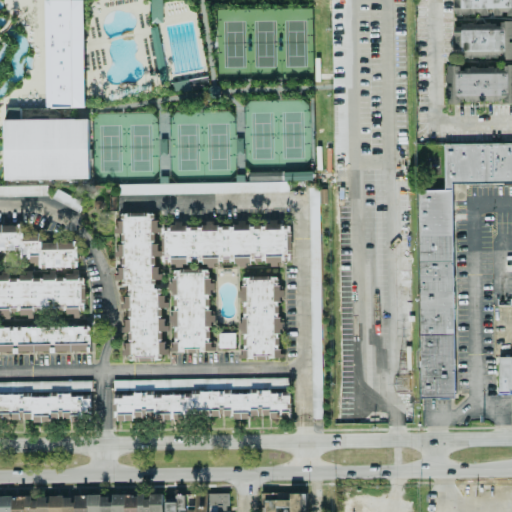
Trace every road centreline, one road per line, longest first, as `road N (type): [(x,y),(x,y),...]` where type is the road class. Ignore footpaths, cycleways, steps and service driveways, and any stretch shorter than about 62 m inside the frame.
road 1 (secondary): [(0,476),(511,468)]
road 2 (secondary): [(511,439),(16,447)]
